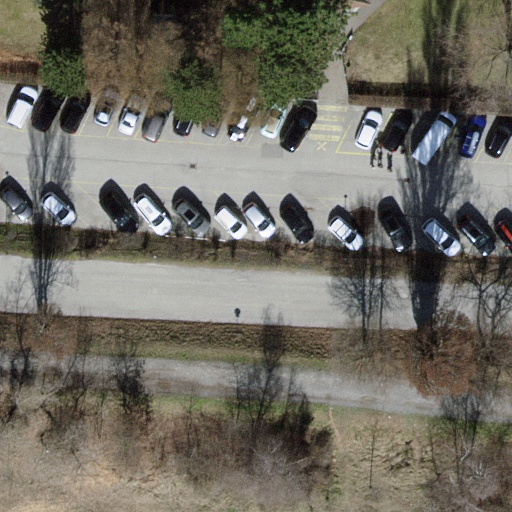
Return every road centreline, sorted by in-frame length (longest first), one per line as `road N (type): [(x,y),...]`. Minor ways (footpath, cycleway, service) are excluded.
road 1 (track): [(0,374),(511,405)]
road 2 (unclassified): [(0,288),(511,302)]
